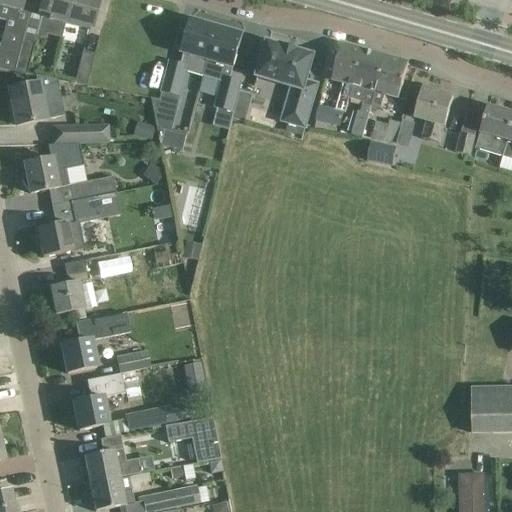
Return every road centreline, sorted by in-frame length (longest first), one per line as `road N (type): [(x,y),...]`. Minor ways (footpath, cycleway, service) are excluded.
road 1 (residential): [(218,0),(434,53),(511,84)]
road 2 (residential): [(61,511),(0,236)]
road 3 (tertiary): [(511,53),(326,0)]
